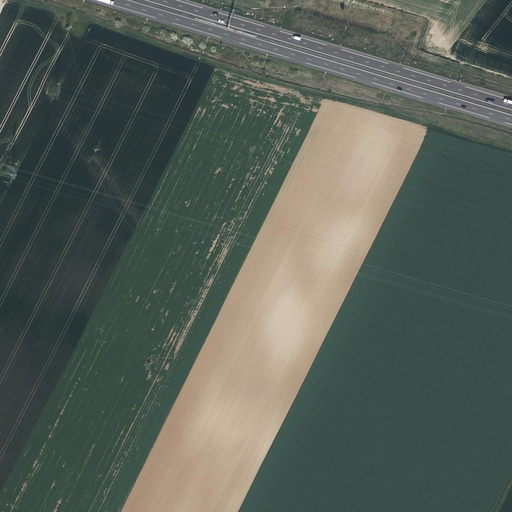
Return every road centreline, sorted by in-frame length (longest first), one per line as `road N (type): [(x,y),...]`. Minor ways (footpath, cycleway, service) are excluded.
road 1 (motorway): [(112,0),(511,120)]
road 2 (motorway): [(511,105),(161,0)]
road 3 (track): [(511,76),(446,55),(488,0)]
